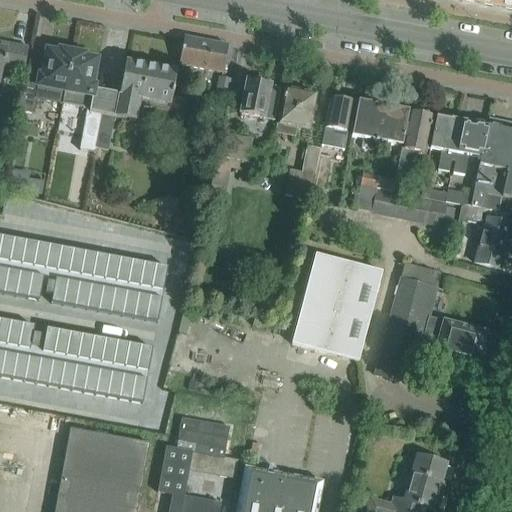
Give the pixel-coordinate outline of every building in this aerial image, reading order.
[(476,0),(476,3),(500,8),(502,0),(476,0)] [(511,0),(502,0),(500,8),(511,10),(511,0)] [(222,75),(227,51),(227,47),(183,38),(178,66),(222,75)] [(0,83),(3,69),(23,73),(28,49),(0,43),(0,83)] [(63,102),(72,54),(62,52),(59,55),(46,52),(41,78),(39,78),(37,88),(25,86),(21,107),(33,109),(34,100),(42,101),(63,105),(63,102)] [(95,149),(105,95),(94,93),(95,89),(92,88),(97,62),(85,60),(82,56),(72,54),(63,102),(63,105),(88,109),(87,117),(84,116),(78,150),(94,153),(95,149)] [(119,97),(105,95),(95,149),(107,152),(113,123),(114,123),(115,120),(128,122),(136,123),(140,101),(145,102),(144,107),(153,109),(150,125),(180,131),(186,100),(171,97),(175,74),(126,64),(119,97)] [(231,80),(218,77),(212,103),(226,105),(231,80)] [(272,91),(270,90),(270,89),(269,88),(266,85),(261,84),(258,86),(245,84),(238,116),(264,122),(275,123),(281,92),(279,92),(278,90),(273,89),(272,91)] [(278,125),(276,125),(274,134),(293,138),(295,130),(309,132),(316,97),(301,94),(294,91),(288,92),(285,91),(278,125)] [(340,102),(329,100),(323,130),(320,147),(319,150),(321,150),(311,201),(321,203),(329,160),(331,149),(334,132),(346,134),(352,104),(349,104),(349,101),(340,99),(340,102)] [(375,152),(383,111),(369,108),(369,105),(361,104),(360,106),(356,106),(349,138),(361,140),(360,149),(375,152)] [(402,147),(407,115),(404,115),(404,112),(393,110),(392,112),(383,111),(375,152),(388,154),(389,145),(401,147),(402,147)] [(415,117),(407,115),(402,147),(401,147),(395,175),(408,177),(413,153),(424,156),(425,152),(431,120),(428,119),(429,116),(415,113),(415,117)] [(434,121),(429,150),(440,152),(436,171),(448,173),(450,162),(454,163),(455,155),(457,155),(460,141),(456,141),(459,125),(450,123),(448,119),(441,118),(438,121),(434,121)] [(454,163),(451,174),(463,176),(467,158),(479,160),(481,160),(487,130),(485,130),(484,126),(477,125),(474,128),(459,125),(456,141),(460,141),(457,155),(455,155),(454,163)] [(511,134),(488,130),(487,130),(481,160),(479,160),(477,167),(476,167),(472,192),(470,208),(483,211),(511,216),(511,134)] [(220,134),(215,157),(208,193),(224,197),(230,169),(238,171),(240,162),(247,164),(252,141),(220,134)] [(321,150),(319,150),(305,147),(300,172),(287,170),(282,196),(311,201),(321,150)] [(371,214),(375,189),(368,188),(370,176),(361,174),(354,210),(370,213),(370,214),(371,214)] [(13,176),(11,188),(22,190),(23,182),(21,178),(13,176)] [(378,178),(370,176),(368,188),(375,189),(391,193),(393,182),(377,178),(378,178)] [(441,229),(446,205),(375,191),(375,189),(371,214),(370,214),(370,215),(441,229)] [(443,203),(445,194),(421,190),(420,199),(443,203)] [(470,208),(472,192),(462,190),(461,194),(446,190),(445,194),(443,203),(460,207),(461,207),(470,208)] [(461,207),(458,221),(473,224),(474,220),(481,222),(483,211),(470,208),(461,207)] [(511,237),(511,227),(486,221),(474,265),(499,272),(506,248),(509,249),(511,237)] [(0,238),(0,295),(39,303),(40,295),(52,297),(51,305),(157,325),(167,269),(0,238)] [(356,363),(380,273),(314,256),(290,345),(356,363)] [(399,279),(374,377),(411,386),(419,358),(475,373),(485,333),(429,319),(438,284),(444,285),(447,276),(440,274),(403,264),(399,279)] [(0,321),(0,378),(142,405),(152,350),(46,330),(44,338),(32,335),(34,328),(0,321)] [(165,449),(157,494),(170,497),(167,511),(180,511),(183,497),(184,497),(189,468),(205,471),(207,457),(219,459),(217,473),(233,476),(236,461),(223,459),(229,429),(181,420),(176,450),(165,449)] [(136,511),(149,445),(69,431),(54,511),(136,511)] [(423,511),(425,509),(435,511),(436,511),(441,495),(436,494),(439,482),(440,482),(445,465),(416,457),(404,502),(393,499),(391,505),(370,500),(366,511),(423,511)] [(316,511),(322,484),(243,468),(234,511),(316,511)] [(217,511),(220,504),(183,497),(180,511),(217,511)]
